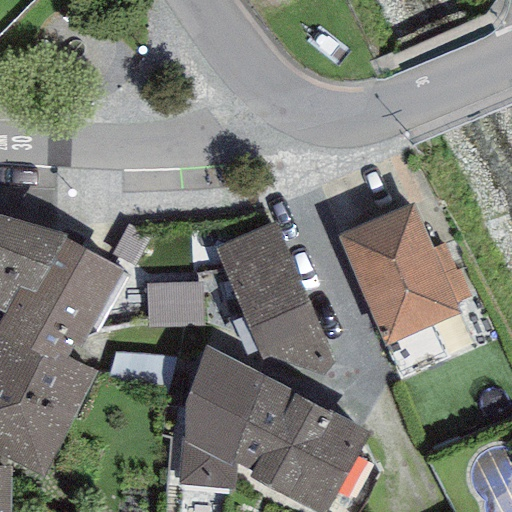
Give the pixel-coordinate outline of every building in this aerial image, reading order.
[(415,204),(336,237),(383,347),(460,315),(455,304),(470,298),(458,270),(455,271),(445,247),(434,251),(415,204)] [(66,235),(0,213),(0,310),(3,313),(18,286),(34,293),(65,238),(66,235)] [(276,223),(217,251),(267,368),(280,361),(315,377),(333,367),(276,223)] [(3,313),(0,317),(0,330),(53,360),(58,351),(67,356),(71,347),(80,350),(122,271),(65,238),(34,293),(18,286),(3,313)] [(202,285),(146,286),(147,330),(203,329),(202,285)] [(53,360),(0,330),(0,460),(41,479),(97,371),(67,356),(58,351),(53,360)] [(262,378),(206,348),(183,404),(177,485),(229,488),(232,464),(262,378)] [(325,511),(369,432),(262,378),(232,464),(250,470),(248,477),(314,511),(325,511)] [(9,511),(11,467),(0,466),(0,511),(9,511)]
